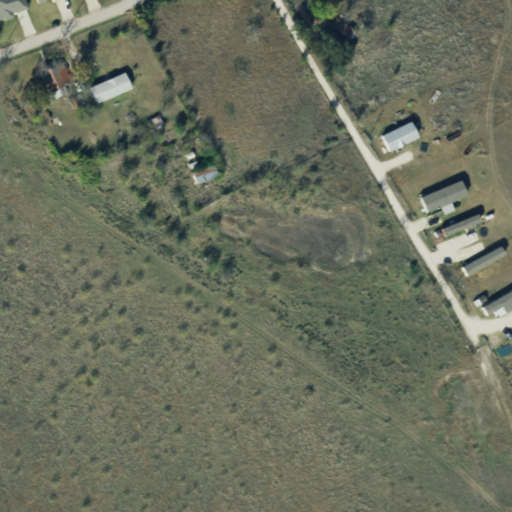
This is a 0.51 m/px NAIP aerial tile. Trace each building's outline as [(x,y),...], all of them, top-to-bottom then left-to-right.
[(0,0),(0,24),(11,20),(10,16),(21,12),(16,0),(0,0)] [(30,76),(38,102),(45,100),(46,104),(56,101),(54,95),(57,94),(49,70),(30,76)] [(84,93),(91,109),(125,95),(118,78),(84,93)] [(384,151),(415,138),(408,121),(377,134),(384,151)] [(449,210),(445,202),(463,195),(457,179),(417,196),(423,211),(438,206),(441,213),(449,210)]
